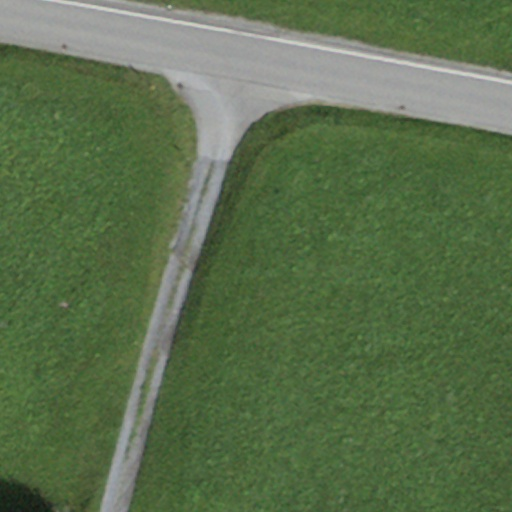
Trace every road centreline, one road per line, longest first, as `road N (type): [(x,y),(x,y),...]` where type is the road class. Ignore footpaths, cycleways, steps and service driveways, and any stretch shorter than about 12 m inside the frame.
road 1 (unclassified): [(0,14),(511,109)]
road 2 (track): [(120,511),(248,60)]
